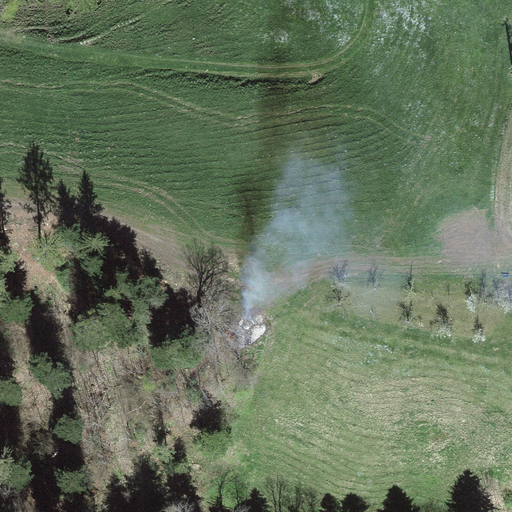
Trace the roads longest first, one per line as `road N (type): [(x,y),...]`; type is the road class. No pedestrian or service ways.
road 1 (track): [(0,34),(66,52),(248,78),(324,67),(350,52),(374,0)]
road 2 (track): [(511,113),(498,180),(511,238)]
